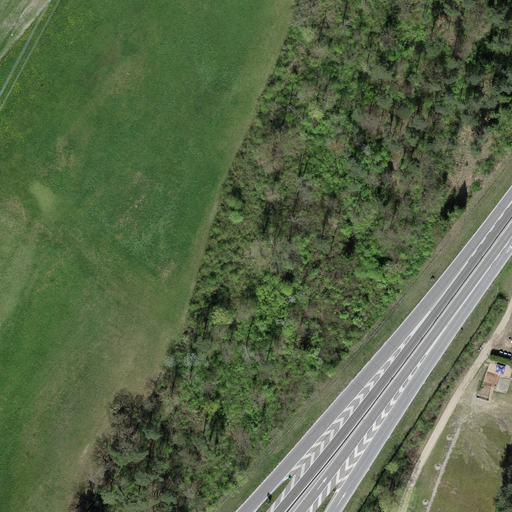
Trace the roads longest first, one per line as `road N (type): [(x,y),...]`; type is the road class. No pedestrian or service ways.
road 1 (trunk): [(511,191),(246,511)]
road 2 (trunk): [(511,209),(278,511)]
road 3 (trunk): [(299,511),(491,257)]
road 4 (trunk): [(333,511),(482,286),(491,257)]
road 5 (track): [(400,511),(453,400),(492,341)]
